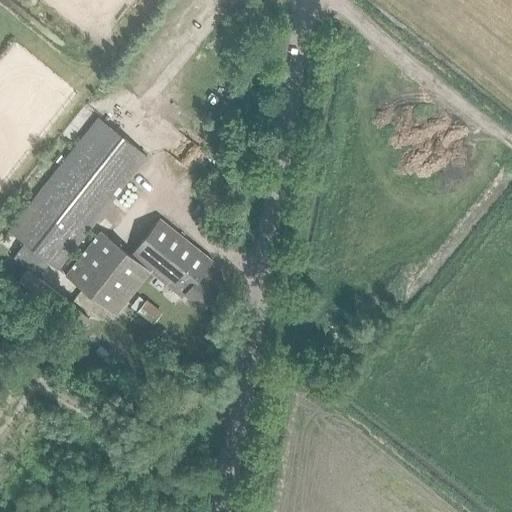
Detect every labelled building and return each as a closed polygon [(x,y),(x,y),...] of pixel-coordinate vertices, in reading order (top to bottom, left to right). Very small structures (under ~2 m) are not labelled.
[(97,118),(8,231),(22,243),(10,257),(38,278),(49,264),(56,270),(113,199),(146,157),(97,118)] [(184,294),(203,309),(224,284),(206,269),(212,262),(159,219),(130,256),(100,232),(64,277),(114,316),(149,273),(181,298),(184,294)] [(63,299),(26,270),(17,282),(54,311),(63,299)] [(162,312),(146,300),(136,313),(153,325),(162,312)] [(89,320),(68,303),(57,317),(77,334),(89,320)]
